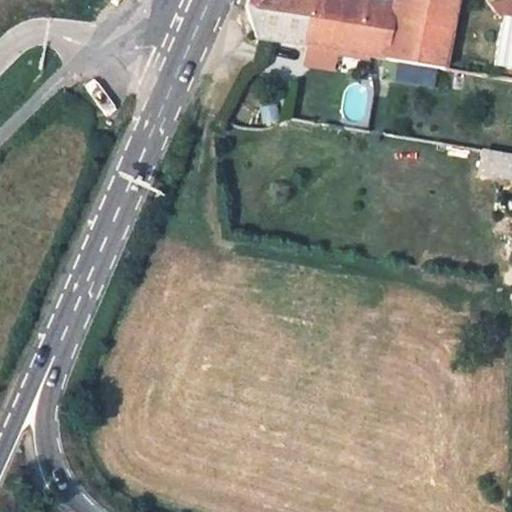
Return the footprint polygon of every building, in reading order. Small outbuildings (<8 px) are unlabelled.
[(247,0),(244,6),(246,13),(257,0),(247,0)] [(257,0),(246,13),(255,38),(380,58),(392,5),(357,0),(257,0)] [(380,58),(394,60),(444,69),(456,0),(393,0),(392,5),(380,58)] [(511,20),(501,19),(493,67),(511,69),(511,20)] [(511,157),(481,153),(477,174),(511,180),(511,157)]
